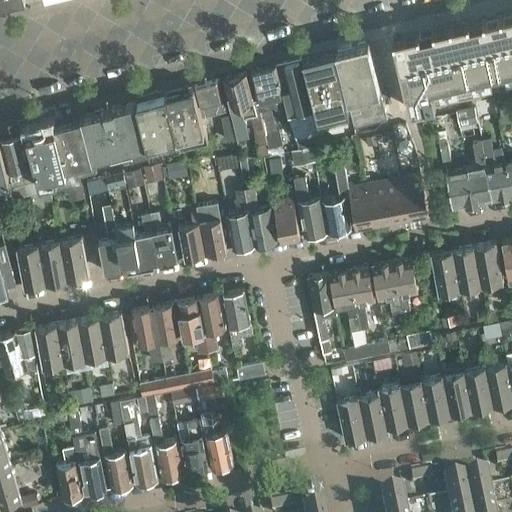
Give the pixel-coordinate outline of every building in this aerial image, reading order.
[(511,10),(393,36),(411,108),(486,92),(482,74),(511,67),(511,10)] [(369,41),(336,49),(351,108),(357,133),(390,125),(388,116),(369,41)] [(336,49),(302,57),(318,116),(351,108),(336,49)] [(293,124),(300,148),(312,146),(326,142),(323,132),(322,131),(319,119),(318,116),(302,57),(290,60),(282,62),(295,112),(305,109),(309,120),(293,124)] [(265,126),(271,154),(284,152),(284,151),(282,143),(285,142),(280,120),(275,121),(271,104),(265,106),(263,98),(283,93),(282,89),(283,89),(277,64),(257,69),(253,69),(251,70),(257,96),(258,96),(265,126)] [(231,107),(231,106),(238,138),(249,136),(245,116),(257,112),(246,71),(223,77),(231,107)] [(195,85),(200,106),(207,104),(209,113),(221,111),(218,101),(224,100),(218,78),(195,85)] [(165,93),(181,148),(209,140),(200,106),(194,85),(193,85),(194,88),(185,90),(185,88),(166,92),(165,93)] [(136,100),(151,156),(152,156),(179,149),(180,149),(181,148),(165,93),(160,95),(160,96),(152,98),(152,97),(136,100)] [(511,96),(498,100),(503,121),(511,119),(511,96)] [(82,115),(93,157),(121,150),(124,163),(151,156),(136,100),(127,103),(128,108),(116,111),(115,107),(115,106),(82,115)] [(476,106),(478,117),(485,115),(483,105),(476,106)] [(457,110),(460,123),(477,119),(475,107),(457,110)] [(222,115),(226,134),(222,135),(223,140),(236,137),(232,113),(222,115)] [(54,122),(71,185),(87,180),(88,180),(86,171),(96,168),(93,157),(82,115),(54,122)] [(352,117),(336,121),(338,128),(354,124),(352,117)] [(54,122),(26,129),(27,131),(32,153),(39,176),(40,182),(49,180),(51,188),(51,189),(52,189),(71,185),(54,122)] [(255,128),(258,144),(261,155),(269,153),(267,142),(268,142),(265,126),(255,128)] [(438,132),(439,140),(447,139),(446,130),(438,132)] [(339,134),(341,144),(355,141),(353,131),(339,134)] [(23,132),(0,138),(0,139),(11,185),(35,179),(23,132)] [(482,136),(493,198),(511,194),(511,185),(507,158),(495,161),(491,135),(482,136)] [(0,199),(13,197),(11,188),(12,188),(11,185),(0,139),(0,199)] [(447,139),(439,140),(444,164),(452,162),(447,139)] [(477,164),(465,167),(472,202),(493,198),(482,139),(473,141),(477,164)] [(312,146),(300,148),(290,151),(292,163),(315,157),(312,146)] [(284,152),(271,154),(267,155),(270,171),(284,169),(283,160),(291,159),(289,150),(284,151),(284,152)] [(220,176),(242,171),(239,155),(215,154),(220,176)] [(239,155),(242,171),(244,178),(268,174),(265,157),(239,155)] [(186,157),(172,160),(174,172),(189,169),(186,157)] [(340,195),(322,198),(328,230),(351,225),(346,194),(350,194),(347,177),(344,162),(334,163),(340,195)] [(145,166),(147,176),(162,173),(160,163),(145,166)] [(126,170),(128,182),(143,180),(140,167),(126,170)] [(472,202),(465,167),(447,170),(453,206),(472,202)] [(124,171),(106,175),(108,185),(126,180),(124,171)] [(413,173),(403,175),(410,214),(429,210),(422,173),(413,174),(413,173)] [(106,175),(88,180),(87,180),(89,191),(108,186),(106,175)] [(294,177),(298,199),(308,197),(304,175),(294,177)] [(393,178),(385,180),(393,217),(410,214),(403,175),(393,177),(393,178)] [(377,180),(368,181),(375,221),(393,217),(385,180),(378,181),(377,180)] [(375,221),(368,181),(358,183),(358,185),(349,186),(356,224),(375,221)] [(68,186),(70,196),(84,193),(82,183),(68,186)] [(254,185),(245,186),(256,243),(278,239),(271,204),(258,206),(254,185)] [(256,243),(245,186),(236,188),(240,209),(227,212),(233,247),(256,243)] [(308,197),(298,199),(305,234),(328,230),(322,198),(321,194),(308,197)] [(274,201),(282,238),(301,234),(293,195),(285,197),(285,199),(274,201)] [(1,203),(7,224),(17,222),(11,201),(1,203)] [(124,268),(116,225),(112,202),(103,203),(109,236),(99,238),(106,272),(124,268)] [(205,208),(198,210),(206,252),(227,248),(221,216),(207,219),(205,208)] [(150,211),(160,261),(179,258),(172,224),(162,226),(159,209),(150,211)] [(206,252),(198,210),(192,211),(193,221),(179,224),(185,256),(206,252)] [(145,229),(136,231),(142,264),(160,261),(150,211),(142,212),(145,229)] [(135,221),(116,225),(124,268),(142,264),(136,231),(135,221)] [(83,234),(60,239),(68,279),(90,274),(83,234)] [(511,278),(511,237),(502,239),(510,279),(511,278)] [(60,239),(39,243),(47,283),(68,279),(60,239)] [(497,240),(475,244),(482,284),(504,280),(497,240)] [(47,283),(39,243),(17,247),(25,287),(47,283)] [(475,244),(453,248),(460,288),(482,284),(475,244)] [(460,288),(453,248),(431,252),(439,292),(460,288)] [(0,291),(9,290),(0,256),(0,291)] [(412,256),(392,259),(402,309),(410,307),(407,292),(419,289),(412,256)] [(402,309),(392,259),(373,263),(379,297),(390,295),(393,310),(402,309)] [(369,264),(349,267),(360,327),(369,325),(364,300),(375,298),(369,264)] [(349,267),(329,271),(335,305),(347,303),(351,328),(360,327),(349,267)] [(335,305),(329,271),(308,275),(323,352),(331,351),(323,314),(337,312),(335,305)] [(251,319),(245,287),(223,291),(233,345),(244,343),(242,334),(253,332),(251,319)] [(220,291),(199,296),(209,349),(219,347),(215,327),(226,325),(220,291)] [(209,349),(199,296),(177,300),(184,333),(195,331),(199,351),(209,349)] [(174,300),(153,304),(163,357),(173,355),(169,336),(181,334),(174,300)] [(163,357),(153,304),(132,308),(133,313),(128,314),(133,343),(149,339),(153,359),(163,357)] [(122,310),(100,314),(107,354),(129,350),(122,310)] [(100,314),(79,318),(86,358),(107,354),(100,314)] [(79,318),(57,322),(65,362),(86,358),(79,318)] [(65,362),(57,322),(35,326),(43,366),(65,362)] [(30,327),(17,329),(0,332),(0,356),(4,370),(4,369),(20,366),(21,371),(30,369),(25,353),(35,351),(30,327)] [(414,334),(417,344),(432,340),(430,330),(414,334)] [(388,339),(391,349),(406,346),(404,336),(388,339)] [(363,345),(365,355),(389,349),(387,339),(363,345)] [(348,350),(350,358),(365,355),(363,347),(348,350)] [(376,356),(377,366),(395,364),(393,354),(376,356)] [(144,361),(137,362),(141,381),(141,385),(142,385),(143,394),(146,394),(155,392),(169,390),(167,376),(164,358),(152,361),(155,378),(148,380),(144,361)] [(266,371),(264,360),(238,366),(240,377),(266,371)] [(508,360),(486,365),(494,404),(511,400),(511,384),(508,364),(509,364),(508,360)] [(486,365),(465,369),(473,409),(494,404),(486,365)] [(222,371),(224,381),(237,378),(235,368),(222,371)] [(465,369),(443,373),(452,413),(473,409),(465,369)] [(213,370),(190,375),(193,386),(197,386),(215,382),(213,370)] [(190,371),(167,376),(169,390),(171,389),(171,390),(193,386),(190,375),(190,371)] [(443,373),(422,378),(430,417),(452,413),(443,373)] [(422,378),(401,382),(409,422),(430,417),(422,378)] [(100,383),(102,395),(115,393),(113,381),(100,383)] [(198,386),(200,398),(221,394),(218,382),(198,386)] [(379,386),(379,390),(381,390),(388,426),(389,426),(409,422),(401,382),(379,386)] [(197,386),(193,386),(171,390),(173,402),(199,397),(197,386)] [(28,416),(26,408),(19,387),(11,390),(20,418),(28,416)] [(379,390),(359,395),(367,434),(390,430),(389,426),(388,426),(381,390),(379,390)] [(162,476),(184,472),(177,437),(163,440),(155,392),(146,394),(162,476)] [(367,434),(359,395),(337,399),(345,439),(367,434)] [(120,399),(125,421),(137,482),(159,477),(152,443),(150,433),(137,436),(133,419),(138,418),(136,408),(138,406),(134,401),(134,396),(120,399)] [(115,423),(125,421),(120,399),(111,400),(115,423)] [(44,404),(26,408),(28,416),(47,412),(44,404)] [(80,406),(83,422),(98,419),(95,404),(80,406)] [(55,412),(57,420),(69,418),(67,410),(55,412)] [(202,411),(212,466),(234,461),(227,429),(215,431),(211,410),(202,411)] [(210,467),(200,417),(188,419),(191,436),(181,438),(187,471),(210,467)] [(0,506),(0,507),(23,500),(0,423),(0,506)] [(134,482),(127,448),(113,451),(108,424),(100,426),(112,487),(134,482)] [(77,451),(85,492),(92,490),(92,491),(107,488),(95,429),(88,431),(91,449),(77,451)] [(56,463),(63,495),(72,493),(74,495),(80,493),(82,491),(84,490),(75,443),(64,445),(67,460),(56,463)] [(507,462),(505,451),(495,453),(497,464),(507,462)] [(431,467),(421,469),(423,480),(433,478),(431,467)] [(423,480),(421,469),(411,471),(413,482),(423,480)] [(447,498),(427,502),(429,511),(487,511),(511,507),(511,484),(492,488),(489,474),(444,483),(447,498)] [(404,491),(381,496),(384,511),(429,511),(427,502),(407,506),(404,491)] [(290,495),(280,498),(282,509),(292,507),(290,495)] [(282,509),(280,498),(270,500),(272,511),(282,509)]
